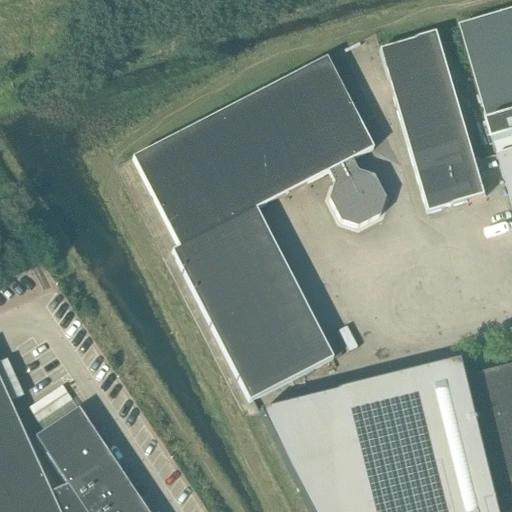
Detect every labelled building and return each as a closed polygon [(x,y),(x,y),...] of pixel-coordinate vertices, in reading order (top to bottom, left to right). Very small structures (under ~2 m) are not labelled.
[(511,12),(463,27),(492,124),(490,124),(496,145),(511,140),(511,12)] [(381,51),(429,215),(489,197),(441,33),(381,51)] [(374,151),(327,61),(134,161),(179,250),(172,253),(250,404),(334,360),(257,211),(329,174),(335,185),(329,202),(341,224),(358,229),(380,218),(386,201),(375,179),(357,173),(351,162),(374,151)] [(511,153),(498,158),(511,205),(511,153)] [(259,414),(308,511),(499,511),(463,364),(259,414)] [(511,511),(511,370),(469,381),(500,511),(511,511)] [(51,494),(0,382),(0,511),(146,511),(78,410),(35,439),(67,487),(51,494)]
